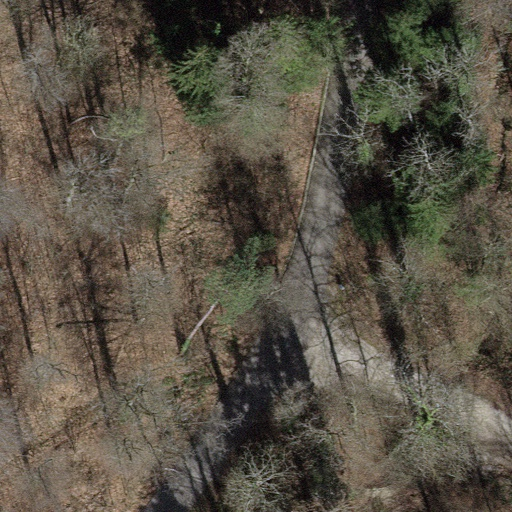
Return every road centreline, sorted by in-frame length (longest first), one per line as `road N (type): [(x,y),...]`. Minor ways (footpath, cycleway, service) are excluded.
road 1 (track): [(166,511),(301,307),(347,182),(357,0)]
road 2 (track): [(511,442),(301,307)]
